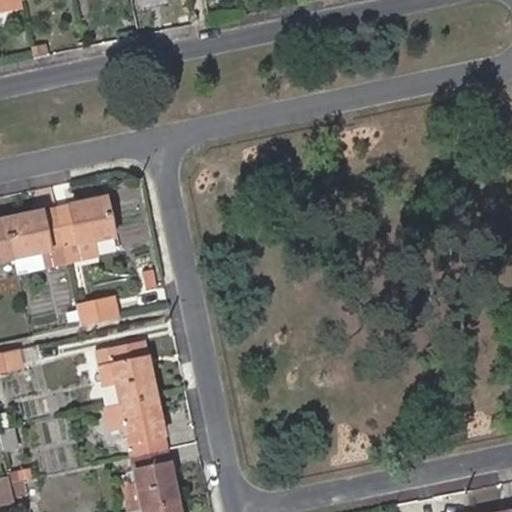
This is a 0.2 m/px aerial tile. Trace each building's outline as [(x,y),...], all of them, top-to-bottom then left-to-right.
[(0,11),(21,7),(19,0),(0,4),(0,11)] [(40,43),(30,46),(32,55),(42,53),(40,43)] [(101,197),(52,207),(60,244),(90,238),(110,233),(101,197)] [(60,244),(52,207),(4,218),(11,255),(60,244)] [(0,257),(11,255),(4,218),(0,218),(0,257)] [(90,238),(60,244),(64,261),(94,254),(90,238)] [(60,244),(11,255),(14,271),(64,261),(60,244)] [(78,327),(114,320),(111,303),(75,311),(75,313),(77,321),(78,327)] [(77,321),(75,313),(65,315),(67,324),(77,321)] [(118,402),(152,394),(142,343),(142,341),(107,349),(109,362),(112,373),(114,384),(118,402)] [(32,347),(19,349),(24,371),(36,368),(32,347)] [(0,375),(24,371),(19,349),(0,353),(0,375)] [(109,362),(107,349),(93,351),(96,365),(109,362)] [(112,373),(109,362),(96,365),(101,387),(114,384),(112,373)] [(118,402),(114,384),(101,387),(99,387),(103,405),(118,402)] [(130,455),(164,448),(152,394),(118,402),(123,425),(130,455)] [(118,402),(103,405),(107,428),(123,425),(118,402)] [(10,426),(0,427),(0,447),(14,445),(10,426)] [(141,508),(174,500),(164,448),(130,455),(135,481),(141,508)] [(7,483),(29,478),(27,469),(5,474),(6,477),(7,483)] [(7,483),(6,477),(0,478),(0,504),(11,502),(7,483)] [(122,483),(129,511),(141,508),(135,481),(122,483)] [(10,484),(12,495),(23,493),(21,482),(10,484)] [(176,511),(174,500),(141,508),(141,511),(176,511)]
